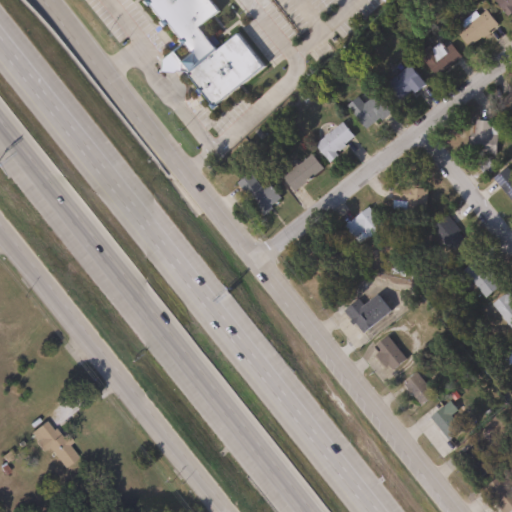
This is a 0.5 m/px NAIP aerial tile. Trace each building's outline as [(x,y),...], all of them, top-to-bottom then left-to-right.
[(210,108),(176,63),(169,69),(163,74),(154,62),(160,59),(167,52),(174,61),(182,54),(141,1),(142,0),(209,0),(218,10),(198,26),(216,50),(238,33),(264,66),(210,108)] [(511,0),(511,8),(503,17),(489,3),(492,0),(511,0)] [(494,26),(465,48),(453,33),(482,11),(494,26)] [(446,43),(457,59),(429,78),(414,56),(436,40),(441,47),(446,43)] [(401,103),(385,83),(411,64),(426,85),(401,103)] [(511,120),(511,121),(496,102),(511,89),(511,120)] [(363,104),(377,93),(390,109),(366,129),(347,106),(358,97),(363,104)] [(494,121),(494,154),(470,154),(470,121),(494,121)] [(355,137),(329,161),(315,146),(340,122),(355,137)] [(293,192),(281,178),(311,153),(322,167),(293,192)] [(511,205),(490,179),(504,167),(511,176),(511,205)] [(261,189),(269,183),(280,199),(258,215),(234,183),(249,172),(261,189)] [(424,188),(423,212),(392,210),(393,186),(424,188)] [(358,244),(344,226),(367,207),(382,225),(358,244)] [(468,250),(449,261),(431,226),(449,216),(468,250)] [(500,284),(486,298),(462,273),(477,259),(500,284)] [(511,334),(492,304),(507,293),(511,300),(511,334)] [(390,311),(360,334),(342,311),(357,300),(362,305),(377,294),(390,311)] [(404,359),(390,371),(370,348),(385,336),(404,359)] [(432,395),(418,406),(400,384),(414,373),(432,395)] [(446,440),(427,417),(447,400),(455,410),(448,416),(459,429),(446,440)] [(76,457),(59,471),(28,433),(43,421),(59,440),(61,438),(76,457)] [(492,467),(476,479),(456,456),(472,443),(492,467)] [(497,511),(482,486),(499,476),(511,496),(511,508),(506,511),(497,511)]
